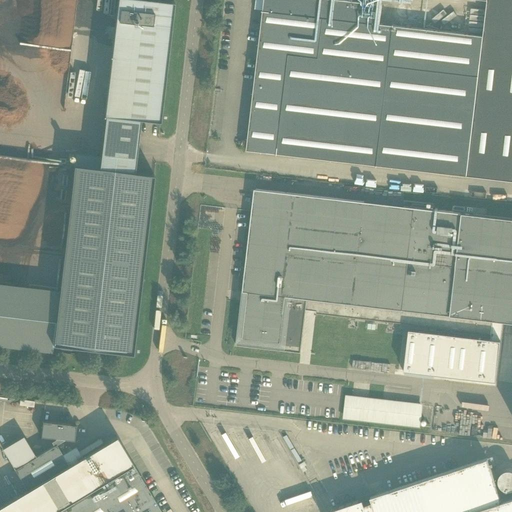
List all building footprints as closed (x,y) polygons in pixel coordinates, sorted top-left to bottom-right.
[(174,1),(162,0),(117,0),(104,114),(160,121),(174,1)] [(466,176),(483,36),(380,24),(382,4),(346,0),(263,0),(246,150),(466,176)] [(58,295),(53,344),(76,347),(103,350),(107,350),(132,353),(153,174),(109,169),(110,163),(101,162),(102,158),(98,158),(98,156),(75,154),(74,165),(58,295)] [(511,218),(254,189),(252,211),(242,292),(248,292),(247,297),(242,297),(236,345),(301,353),(306,310),(316,311),(316,313),(491,334),(491,339),(409,329),(404,372),(496,382),(503,322),(511,322),(511,218)] [(347,394),(344,418),(422,426),(424,402),(347,394)] [(2,448),(27,490),(69,465),(56,444),(64,439),(74,441),(76,425),(42,421),(41,437),(55,438),(55,439),(51,442),(54,446),(35,457),(23,436),(2,448)] [(0,506),(0,511),(161,511),(116,437),(69,465),(60,470),(0,506)] [(487,458),(341,507),(331,510),(324,511),(511,511),(511,497),(502,501),(487,458)]
